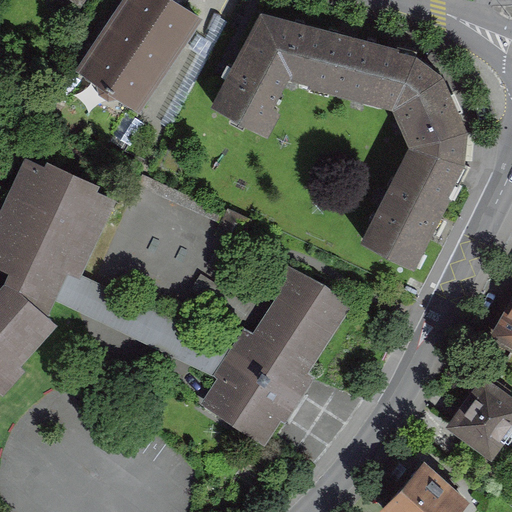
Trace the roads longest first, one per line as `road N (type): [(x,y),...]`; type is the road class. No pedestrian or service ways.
road 1 (tertiary): [(511,168),(399,395),(309,511)]
road 2 (residential): [(511,43),(386,0)]
